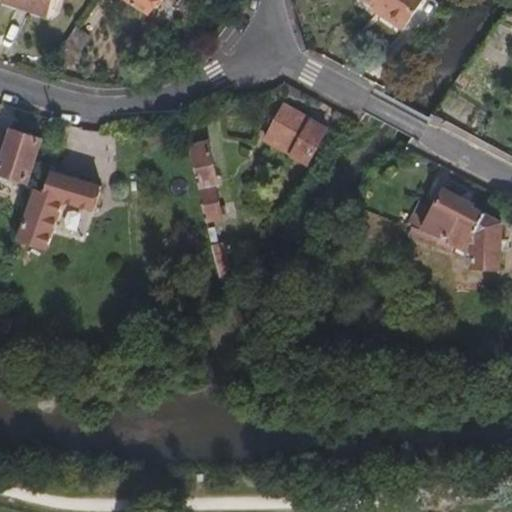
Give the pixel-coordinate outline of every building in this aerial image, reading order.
[(56,0),(62,2),(62,0),(0,0),(0,2),(45,16),(49,0),(56,0)] [(159,0),(128,0),(147,12),(150,8),(155,8),(160,0),(159,0)] [(424,0),(359,0),(373,9),(381,14),(382,19),(402,33),(424,0)] [(381,14),(373,9),(371,12),(382,19),(381,14)] [(65,66),(87,35),(73,27),(53,58),(65,66)] [(306,165),(324,129),(282,106),(263,141),(306,165)] [(490,128),(482,145),(499,154),(508,138),(490,128)] [(0,172),(25,181),(38,139),(8,129),(6,138),(0,135),(0,172)] [(225,184),(216,140),(189,146),(204,221),(228,216),(222,186),(225,184)] [(75,203),(82,181),(50,171),(44,194),(55,197),(75,203)] [(475,232),(485,213),(471,206),(473,202),(451,191),(444,187),(433,209),(420,203),(407,226),(412,227),(447,239),(457,223),(475,232)] [(40,246),(55,197),(44,194),(33,191),(17,239),(40,246)] [(500,268),(502,221),(485,213),(475,232),(457,223),(447,239),(412,227),(409,236),(450,250),(453,243),(475,253),(474,266),(500,268)] [(215,230),(206,231),(210,248),(218,246),(215,230)] [(229,276),(224,252),(211,254),(218,282),(229,276)]
